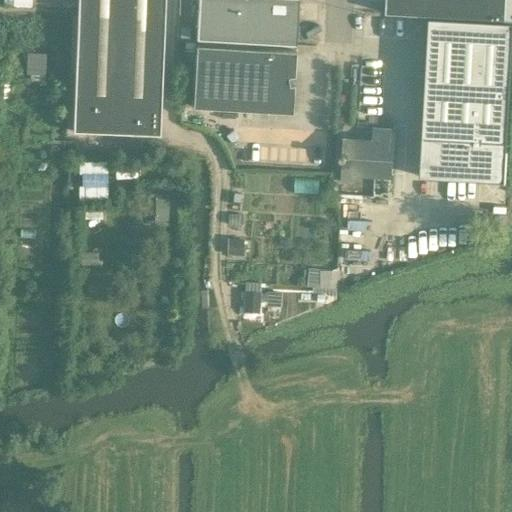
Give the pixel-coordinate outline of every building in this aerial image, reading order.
[(77,0),(72,131),(159,134),(164,0),(77,0)] [(197,0),(195,39),(295,44),(297,0),(197,0)] [(386,0),(386,13),(506,20),(507,0),(386,0)] [(505,182),(511,55),(511,22),(430,18),(420,177),(505,182)] [(291,112),(293,84),(295,51),(195,45),(192,107),(291,112)] [(391,177),(393,142),(345,139),(343,175),(391,177)]
